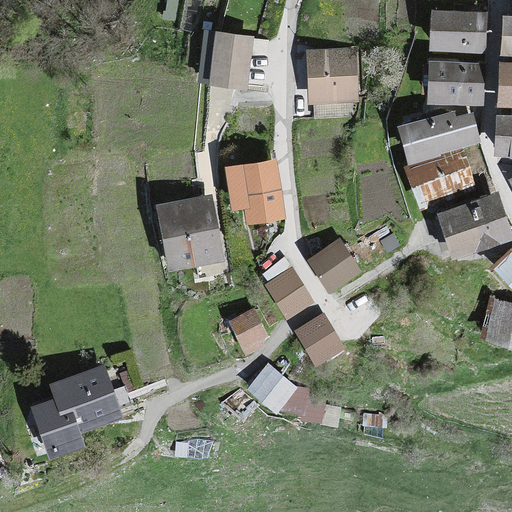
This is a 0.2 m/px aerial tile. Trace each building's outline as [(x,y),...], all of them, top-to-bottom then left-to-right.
[(482,14),(426,13),(425,52),(481,53),(482,14)] [(511,15),(498,14),(496,56),(511,56),(511,15)] [(253,40),(212,34),(205,86),(246,92),(253,40)] [(356,51),(304,54),(307,103),(359,100),(356,51)] [(481,64),(424,63),(423,105),(479,107),(481,64)] [(511,65),(495,64),(493,107),(511,107),(511,65)] [(469,109),(397,126),(405,160),(477,143),(469,109)] [(511,118),(493,119),(494,158),(511,158),(511,118)] [(469,147),(406,166),(419,209),(482,190),(469,147)] [(273,162),(220,170),(230,228),(282,220),(273,162)] [(496,191),(433,209),(447,254),(510,236),(496,191)] [(210,196),(153,206),(164,272),(221,263),(210,196)] [(338,239),(305,260),(326,293),(359,272),(338,239)] [(511,252),(491,269),(511,286),(511,252)] [(290,270),(260,287),(281,322),(310,305),(290,270)] [(511,310),(489,304),(478,341),(511,351),(511,310)] [(251,312),(223,325),(238,357),(266,344),(251,312)] [(322,318),(291,335),(311,371),(342,353),(322,318)] [(264,367),(244,393),(274,416),(294,390),(264,367)] [(98,374),(47,391),(52,404),(25,413),(43,465),(79,452),(75,438),(116,424),(98,374)]
